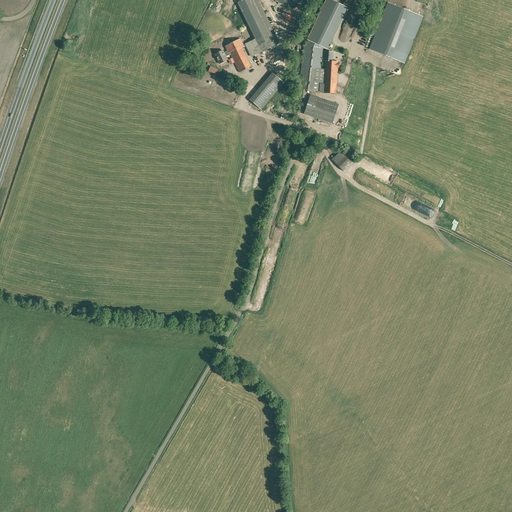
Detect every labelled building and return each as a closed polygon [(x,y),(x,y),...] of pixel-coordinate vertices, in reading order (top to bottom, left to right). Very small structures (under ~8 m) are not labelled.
[(219,0),(215,0),(210,11),(216,14),(221,5),(219,3),(220,0),(219,0)] [(279,44),(257,0),(244,0),(238,3),(262,52),(279,44)] [(300,79),(298,97),(303,98),(304,90),(318,92),(319,83),(324,84),(320,84),(320,91),(324,91),(324,93),(336,94),(338,68),(339,68),(339,63),(338,63),(338,62),(332,61),(333,52),(323,51),(322,61),(325,61),(325,70),(320,69),(323,48),(327,50),(347,7),(331,0),(325,0),(307,40),(308,40),(306,46),(304,46),(300,79)] [(388,3),(370,50),(387,56),(404,63),(422,17),(388,3)] [(381,14),(374,11),(367,28),(374,31),(381,14)] [(227,51),(229,54),(230,54),(232,58),(228,60),(230,65),(234,63),(239,72),(251,67),(242,49),(248,46),(257,64),(264,61),(254,40),(243,45),(240,39),(231,43),(225,46),(227,51)] [(229,54),(227,51),(224,53),(223,50),(215,55),(219,64),(227,60),(225,56),(229,54)] [(284,83),(272,73),(250,100),(261,110),(284,83)] [(339,104),(310,95),(304,114),(333,123),(339,104)] [(265,111),(268,114),(278,105),(274,101),(265,111)]
